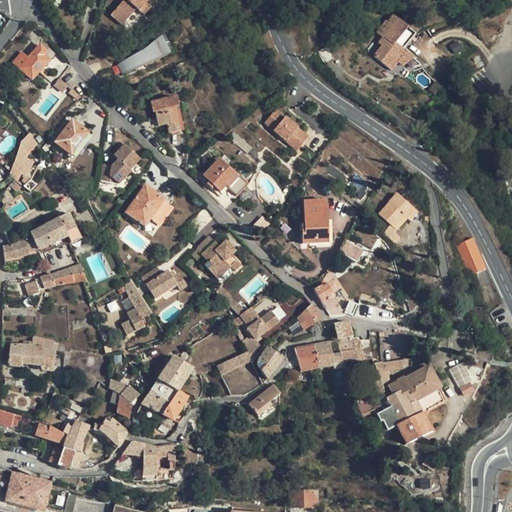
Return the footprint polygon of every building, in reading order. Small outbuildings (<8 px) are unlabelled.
[(124,0),(110,16),(121,25),(135,9),(138,12),(143,7),(145,4),(148,0),(124,0)] [(145,4),(143,7),(138,12),(141,14),(144,16),(151,8),(145,4)] [(377,33),(383,38),(379,43),(382,46),(373,57),(391,71),(398,63),(406,54),(402,50),(408,43),(416,33),(406,25),(394,15),(387,23),(386,22),(377,33)] [(166,58),(156,44),(140,55),(123,63),(128,74),(166,58)] [(32,80),(49,61),(44,56),(47,52),(40,45),(29,58),(22,53),(13,63),(32,80)] [(49,49),(47,52),(44,56),(49,61),(55,55),(49,49)] [(336,61),(330,49),(320,55),(326,66),(336,61)] [(411,58),(406,54),(398,63),(403,66),(411,58)] [(67,86),(58,80),(54,86),(62,92),(67,86)] [(81,97),(71,90),(68,94),(77,101),(81,97)] [(155,113),(157,120),(161,119),(162,126),(166,125),(168,134),(180,132),(175,108),(178,108),(176,97),(151,103),(153,113),(155,113)] [(279,109),(267,122),(293,146),(305,133),(279,109)] [(87,134),(70,124),(56,142),(71,154),(87,134)] [(311,138),(305,133),(293,146),(299,151),(311,138)] [(29,151),(37,144),(29,134),(21,142),(15,160),(9,176),(9,177),(11,178),(12,175),(17,177),(18,173),(26,176),(34,161),(26,157),(29,151)] [(51,148),(47,144),(42,149),(47,153),(51,148)] [(139,161),(123,147),(100,167),(99,181),(121,184),(139,161)] [(248,189),(219,160),(203,177),(220,192),(226,186),(238,199),(248,189)] [(30,180),(24,187),(30,192),(36,185),(30,180)] [(21,187),(15,182),(11,187),(17,192),(21,187)] [(166,204),(143,189),(128,212),(152,227),(166,204)] [(13,199),(7,190),(6,191),(1,197),(6,203),(13,199)] [(390,226),(394,230),(404,218),(407,220),(415,211),(396,194),(378,215),(390,226)] [(328,243),(326,201),(303,202),(304,226),(302,226),(303,244),(328,243)] [(418,213),(415,211),(407,220),(409,223),(418,213)] [(30,234),(31,237),(37,250),(38,251),(42,249),(54,244),(56,249),(70,243),(70,244),(81,239),(68,214),(30,234)] [(404,218),(394,230),(396,232),(407,220),(404,218)] [(400,238),(395,233),(388,227),(383,234),(395,244),(400,238)] [(28,253),(37,250),(31,237),(14,245),(3,248),(5,260),(17,258),(29,255),(28,253)] [(225,243),(220,248),(215,243),(215,244),(208,238),(197,249),(203,255),(202,256),(205,259),(201,263),(217,279),(230,267),(234,272),(241,265),(231,255),(235,252),(225,243)] [(470,276),(486,269),(473,239),(457,246),(470,276)] [(362,251),(347,243),(342,253),(357,261),(362,251)] [(54,244),(42,249),(45,254),(56,249),(54,244)] [(72,276),(84,273),(80,265),(70,268),(72,276)] [(70,268),(50,276),(55,286),(74,283),(87,280),(84,273),(72,276),(70,268)] [(141,278),(142,280),(146,286),(162,276),(157,268),(141,278)] [(168,272),(162,276),(146,286),(142,280),(136,284),(144,297),(151,293),(155,299),(177,286),(180,291),(187,286),(179,274),(173,279),(168,272)] [(321,284),(322,286),(326,284),(332,294),(341,289),(329,272),(321,284)] [(35,280),(39,290),(55,286),(50,276),(35,280)] [(35,280),(24,282),(27,295),(38,293),(35,280)] [(131,280),(117,289),(120,295),(126,291),(129,296),(137,290),(131,280)] [(338,305),(332,294),(326,284),(322,286),(314,290),(327,312),(338,305)] [(220,287),(219,288),(215,292),(230,308),(235,303),(220,287)] [(137,290),(129,296),(143,318),(152,314),(137,290)] [(128,297),(120,301),(126,311),(134,307),(128,297)] [(344,313),(352,316),(356,305),(349,302),(344,313)] [(237,305),(233,310),(239,317),(244,313),(237,305)] [(311,305),(297,319),(304,330),(316,323),(315,320),(319,317),(311,305)] [(260,320),(251,308),(244,313),(239,317),(236,319),(241,324),(244,322),(249,328),(247,330),(253,337),(243,343),(247,352),(248,355),(260,350),(255,340),(280,322),(271,311),(260,320)] [(144,328),(135,309),(127,313),(130,320),(121,324),(127,336),(144,328)] [(241,324),(236,319),(232,321),(236,327),(241,324)] [(352,338),(349,323),(333,325),(337,341),(352,338)] [(54,368),(56,351),(52,350),(54,342),(33,337),(32,343),(29,342),(23,341),(23,346),(11,345),(8,362),(10,365),(19,367),(21,366),(22,363),(42,366),(41,368),(43,370),(52,371),(54,369),(54,368)] [(362,349),(359,340),(353,342),(352,338),(337,341),(340,352),(356,350),(362,349)] [(301,372),(334,366),(333,362),(342,360),(343,362),(358,360),(357,355),(356,350),(340,352),(340,354),(332,355),(330,342),(294,349),(296,354),(290,361),(287,370),(299,366),(301,372)] [(260,372),(267,380),(275,371),(283,358),(267,347),(257,361),(265,366),(260,372)] [(221,375),(251,361),(248,355),(247,352),(216,366),(221,375)] [(173,357),(150,391),(170,403),(178,391),(193,369),(173,357)] [(402,361),(376,365),(380,379),(384,391),(385,396),(376,400),(362,401),(356,405),(360,416),(373,410),(379,423),(382,422),(386,432),(396,427),(405,445),(432,432),(422,413),(444,402),(437,390),(440,388),(428,367),(405,380),(404,378),(396,382),(397,382),(390,385),(387,371),(402,370),(402,361)] [(384,391),(380,379),(373,381),(377,393),(384,391)] [(111,380),(109,388),(114,391),(120,395),(130,404),(133,406),(138,400),(137,398),(140,395),(129,385),(126,384),(120,383),(111,380)] [(269,403),(280,394),(273,385),(249,405),(258,417),(271,406),(269,403)] [(474,394),(470,385),(459,390),(463,399),(474,394)] [(119,405),(117,413),(129,419),(130,404),(120,395),(114,391),(111,402),(119,405)] [(141,404),(162,415),(170,403),(150,391),(141,404)] [(174,421),(188,397),(178,391),(170,403),(162,415),(174,421)] [(74,399),(87,404),(91,397),(87,395),(76,392),(74,399)] [(20,421),(21,417),(0,411),(0,425),(12,429),(12,426),(17,427),(18,420),(20,421)] [(113,447),(116,450),(121,445),(126,435),(126,432),(112,420),(110,424),(105,422),(103,425),(100,431),(106,435),(111,441),(115,445),(113,447)] [(68,424),(63,433),(67,436),(64,448),(77,452),(70,469),(71,469),(85,470),(92,469),(97,466),(81,453),(83,441),(87,432),(91,426),(76,421),(73,426),(68,424)] [(55,446),(49,462),(57,466),(64,448),(67,436),(63,433),(50,426),(49,428),(39,425),(35,436),(61,444),(60,448),(55,446)] [(160,470),(174,471),(176,446),(164,447),(157,448),(132,442),(130,444),(122,455),(143,457),(143,469),(142,482),(157,481),(157,473),(160,473),(160,470)] [(70,470),(70,469),(77,452),(64,448),(57,466),(70,470)] [(0,489),(8,490),(5,502),(7,502),(44,511),(45,507),(64,511),(66,501),(75,503),(77,495),(51,485),(52,482),(13,472),(0,470),(0,489)] [(176,472),(174,473),(174,475),(174,477),(175,478),(176,480),(178,480),(179,480),(181,479),(182,478),(183,476),(183,475),(182,473),(181,472),(179,471),(177,471),(176,472)] [(0,489),(0,504),(6,506),(7,502),(5,502),(8,490),(0,489)] [(316,507),(316,493),(311,493),(311,490),(295,491),(295,493),(291,493),(291,507),(316,507)] [(142,511),(123,507),(124,505),(117,500),(114,511),(142,511)]
